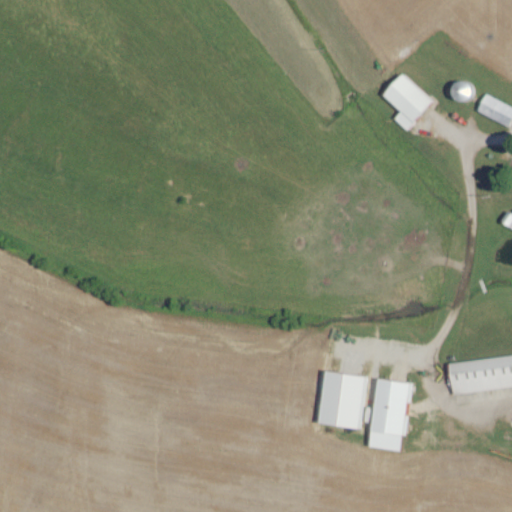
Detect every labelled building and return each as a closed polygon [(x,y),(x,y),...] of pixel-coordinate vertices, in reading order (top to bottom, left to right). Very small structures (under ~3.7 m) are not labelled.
[(382,95),(400,112),(394,119),(406,131),(434,102),(403,73),(382,95)] [(510,128),(511,122),(511,107),(485,94),(476,112),(510,128)] [(511,387),(511,356),(449,364),(452,395),(511,387)] [(368,378),(325,372),(318,425),(361,430),(368,378)] [(369,448),(403,452),(411,383),(376,379),(369,448)]
